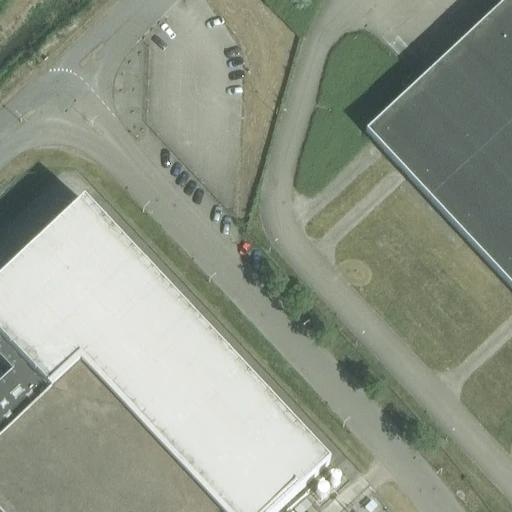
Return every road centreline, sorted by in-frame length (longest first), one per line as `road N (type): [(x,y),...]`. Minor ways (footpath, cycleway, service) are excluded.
road 1 (unclassified): [(445,511),(55,87)]
road 2 (unclassified): [(55,87),(149,0)]
